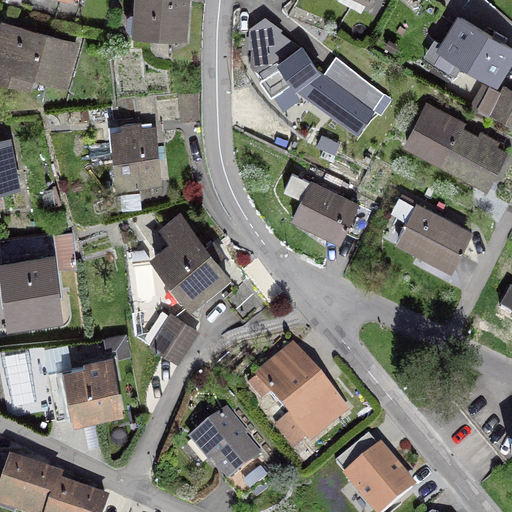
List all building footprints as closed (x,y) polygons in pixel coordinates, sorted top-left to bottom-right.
[(183,35),(185,0),(138,0),(137,12),(130,11),(127,14),(126,27),(129,30),(136,31),(183,35)] [(342,0),(360,10),(366,0),(342,0)] [(511,48),(461,18),(445,45),(434,39),(421,60),(451,76),(461,60),(494,79),(511,49),(511,48)] [(272,94),(292,81),(315,67),(302,48),(265,20),(253,29),(251,63),(272,94)] [(75,43),(5,23),(0,38),(0,77),(11,81),(15,69),(63,83),(75,43)] [(347,91),(355,81),(379,99),(384,93),(336,56),(323,74),(324,74),(328,68),(337,74),(333,81),(347,91)] [(316,69),(315,67),(292,81),(357,129),(372,109),(379,99),(355,81),(347,91),(333,81),(337,74),(328,68),(324,74),(323,74),(316,69)] [(506,119),(511,107),(511,89),(505,86),(502,92),(490,85),(479,105),(506,119)] [(180,93),(182,119),(198,118),(196,92),(180,93)] [(443,161),(460,129),(463,124),(426,105),(406,141),(443,161)] [(158,180),(153,128),(140,129),(140,123),(124,124),(124,131),(114,131),(119,183),(158,180)] [(460,129),(443,161),(487,185),(504,152),(494,147),(496,142),(480,133),(477,138),(460,129)] [(0,186),(15,183),(7,139),(0,140),(0,186)] [(344,231),(357,204),(315,183),(308,199),(303,197),(293,217),(340,240),(344,231)] [(357,204),(344,231),(358,237),(371,210),(357,204)] [(415,205),(398,239),(453,267),(471,233),(415,205)] [(173,241),(154,255),(190,301),(201,292),(206,298),(230,279),(214,258),(221,253),(212,242),(205,247),(179,214),(163,227),(173,241)] [(0,238),(11,321),(58,315),(51,257),(52,256),(49,233),(0,238)] [(224,297),(243,320),(266,302),(247,278),(224,297)] [(511,288),(500,308),(511,314),(511,288)] [(152,342),(178,359),(196,331),(171,314),(152,342)] [(119,356),(130,354),(126,334),(106,338),(108,348),(117,346),(119,356)] [(334,418),(346,408),(304,358),(268,388),(299,426),(324,406),(334,418)] [(107,361),(48,372),(57,418),(116,407),(107,361)] [(511,424),(474,378),(450,398),(505,463),(511,456),(511,455),(511,424)] [(195,436),(229,478),(247,463),(266,485),(276,476),(223,412),(195,436)] [(379,447),(347,474),(378,511),(382,511),(412,487),(379,447)] [(48,511),(58,484),(58,485),(60,478),(10,462),(0,493),(0,499),(17,505),(16,508),(26,511),(48,511)] [(48,511),(102,511),(106,500),(58,485),(58,484),(48,511)]
